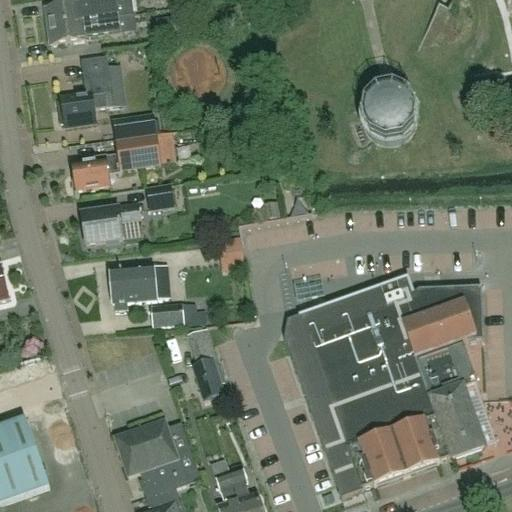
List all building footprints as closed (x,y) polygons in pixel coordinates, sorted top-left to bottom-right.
[(109,23),(135,19),(133,2),(84,9),(83,7),(46,13),(49,32),(109,23)] [(368,92),(348,99),(350,106),(352,112),(370,164),(435,142),(415,85),(413,85),(415,80),(425,61),(429,53),(448,13),(448,12),(439,7),(418,51),(414,59),(406,76),(404,80),(400,81),(388,85),(368,92)] [(90,45),(90,43),(138,36),(135,19),(109,23),(49,32),(52,51),(90,45)] [(183,20),(158,23),(160,42),(186,38),(183,20)] [(172,75),(172,78),(172,81),(173,83),(174,86),(175,89),(176,92),(178,94),(180,96),(182,98),(184,100),(187,102),(189,103),(192,104),(195,104),(198,105),(201,105),(204,104),(207,104),(209,103),(212,102),(215,100),(217,98),(219,96),(221,94),(223,92),(224,89),(225,86),(226,84),(226,81),(227,77),(226,75),(226,72),(225,69),(224,66),(223,64),(221,61),(219,59),(217,57),(215,55),(212,54),(209,53),(207,52),(204,51),(201,51),(198,51),(195,51),(192,52),(189,52),(187,54),(184,55),(182,57),(180,59),(178,61),(176,64),(175,66),(174,69),(173,72),(172,75)] [(80,102),(61,105),(63,117),(61,118),(62,129),(65,128),(65,132),(97,128),(96,115),(108,113),(105,97),(110,97),(106,65),(84,68),(88,98),(80,100),(80,102)] [(478,83),(469,85),(472,102),(500,96),(497,79),(483,82),(478,83)] [(73,171),(74,179),(75,183),(73,185),(74,190),(76,192),(77,197),(110,191),(109,181),(122,179),(122,177),(161,171),(153,122),(114,128),(119,160),(89,164),(89,169),(73,171)] [(203,171),(232,169),(230,133),(202,135),(203,171)] [(161,166),(181,164),(180,139),(159,141),(161,166)] [(171,191),(147,194),(150,215),(174,212),(171,191)] [(490,232),(511,232),(511,209),(490,210),(490,232)] [(82,221),(87,251),(124,245),(122,230),(142,226),(140,210),(118,213),(119,216),(82,221)] [(415,274),(447,274),(447,257),(416,256),(415,274)] [(486,273),(487,257),(465,256),(464,272),(486,273)] [(155,271),(155,272),(158,304),(171,302),(168,270),(155,271)] [(2,272),(0,272),(0,307),(10,305),(2,272)] [(155,272),(111,276),(112,280),(109,283),(110,289),(113,291),(115,311),(117,311),(117,318),(129,317),(128,310),(158,307),(158,304),(155,272)] [(288,325),(285,343),(342,504),(343,503),(343,502),(364,495),(363,493),(374,489),(374,491),(407,480),(440,468),(439,466),(452,462),(452,464),(454,463),(485,452),(464,392),(475,388),(477,387),(463,348),(417,365),(416,362),(477,341),(476,341),(483,341),(483,344),(484,344),(484,343),(482,291),(441,293),(425,293),(418,293),(418,294),(414,296),(409,281),(299,320),(299,321),(288,325)] [(303,282),(286,284),(289,306),(305,304),(303,282)] [(185,331),(183,310),(152,312),(153,334),(185,331)] [(204,408),(226,400),(213,362),(192,369),(200,395),(204,408)] [(41,369),(10,379),(17,400),(48,389),(41,369)] [(510,391),(491,393),(492,402),(511,400),(510,391)] [(26,424),(0,432),(0,509),(50,492),(26,424)] [(173,433),(125,443),(132,478),(145,476),(152,508),(180,503),(177,490),(201,485),(196,462),(179,465),(173,433)] [(244,475),(231,479),(235,493),(240,511),(261,511),(258,499),(251,501),(247,490),(249,489),(244,475)] [(235,493),(231,479),(218,484),(222,498),(223,498),(227,509),(219,511),(240,511),(235,493)]
